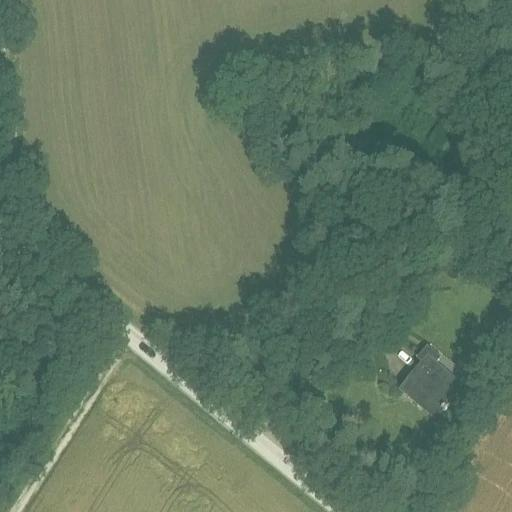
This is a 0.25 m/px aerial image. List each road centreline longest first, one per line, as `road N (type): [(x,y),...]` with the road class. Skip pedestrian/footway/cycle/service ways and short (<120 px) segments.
road 1 (tertiary): [(364,511),(23,234)]
road 2 (unclassified): [(23,234),(0,38)]
